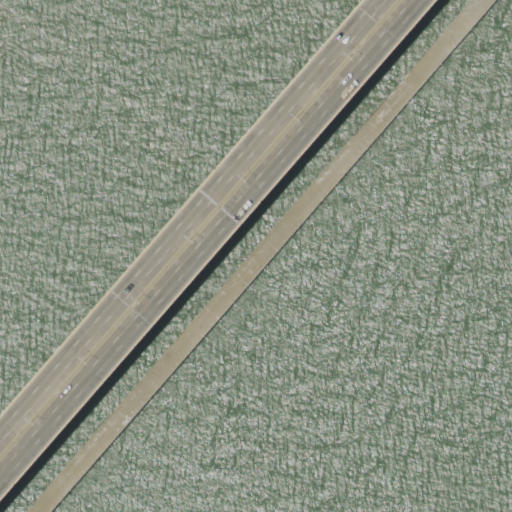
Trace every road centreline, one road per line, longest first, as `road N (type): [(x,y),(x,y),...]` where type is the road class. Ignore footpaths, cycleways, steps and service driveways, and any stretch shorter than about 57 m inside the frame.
road 1 (motorway): [(0,483),(419,0)]
road 2 (motorway): [(384,0),(0,441)]
